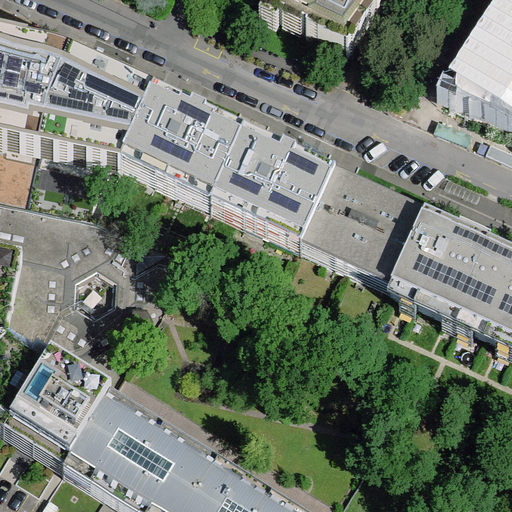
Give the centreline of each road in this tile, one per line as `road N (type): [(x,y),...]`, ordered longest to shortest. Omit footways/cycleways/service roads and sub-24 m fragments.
road 1 (residential): [(511,184),(331,118),(160,43)]
road 2 (track): [(331,118),(417,0)]
